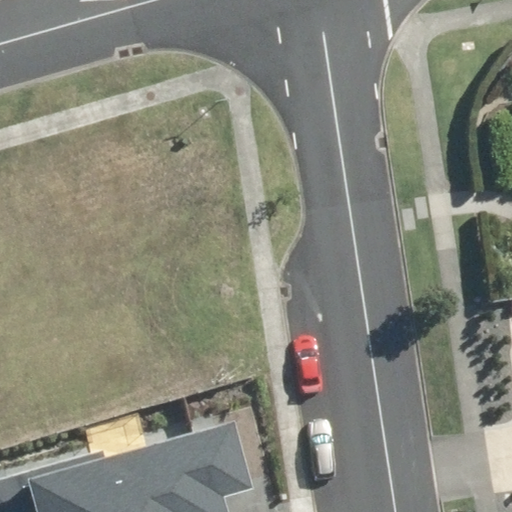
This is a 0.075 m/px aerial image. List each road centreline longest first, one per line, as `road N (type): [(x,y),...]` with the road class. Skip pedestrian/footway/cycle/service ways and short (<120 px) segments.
road 1 (residential): [(398,511),(313,0)]
road 2 (residential): [(0,39),(137,0)]
